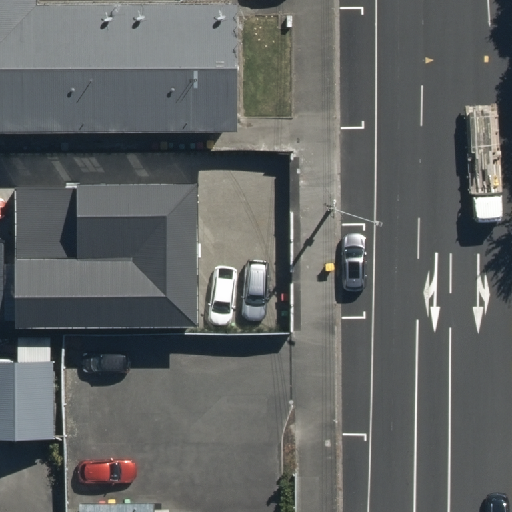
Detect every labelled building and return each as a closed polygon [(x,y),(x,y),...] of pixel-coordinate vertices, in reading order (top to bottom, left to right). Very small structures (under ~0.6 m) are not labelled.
[(0,0),(0,131),(232,131),(232,0),(0,0)] [(191,182),(13,184),(14,225),(0,225),(0,326),(193,323),(191,182)] [(100,337),(67,336),(67,419),(100,419),(100,337)] [(49,360),(0,360),(0,436),(49,437),(49,360)] [(191,511),(192,511),(151,511),(151,499),(77,500),(77,511),(191,511)]
